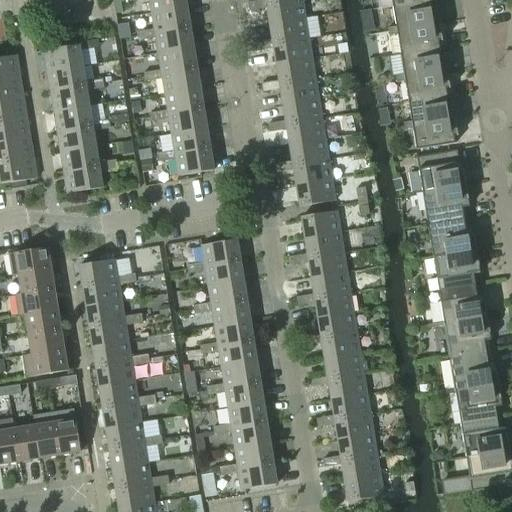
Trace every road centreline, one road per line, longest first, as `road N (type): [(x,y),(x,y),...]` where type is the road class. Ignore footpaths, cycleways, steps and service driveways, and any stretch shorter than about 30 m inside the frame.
road 1 (residential): [(313,511),(259,196)]
road 2 (residential): [(0,222),(156,214),(259,196)]
road 3 (residential): [(259,196),(224,0)]
road 4 (residential): [(496,126),(475,0)]
